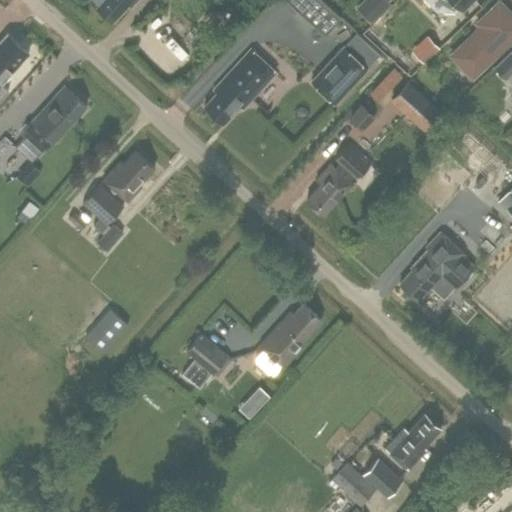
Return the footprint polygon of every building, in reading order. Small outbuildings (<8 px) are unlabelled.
[(99,0),(101,1),(96,6),(113,20),(129,3),(131,5),(135,0),(99,0)] [(322,0),(308,0),(298,11),(324,35),(341,17),(322,0)] [(391,2),(389,0),(361,0),(356,6),(371,21),(391,2)] [(471,0),(426,0),(437,10),(440,7),(443,10),(454,11),(458,6),(462,10),(471,0)] [(480,26),(451,54),(472,76),(497,52),(492,46),(511,26),(511,14),(499,0),(477,22),(480,26)] [(0,98),(8,89),(1,82),(3,80),(18,64),(29,52),(7,32),(0,40),(0,98)] [(411,49),(423,62),(439,47),(427,34),(411,49)] [(367,66),(344,44),(311,79),(334,101),(367,66)] [(242,106),(275,70),(251,48),(214,88),(218,91),(205,105),(223,121),(240,103),(242,106)] [(511,49),(495,66),(505,77),(511,70),(511,49)] [(408,79),(392,97),(427,130),(443,111),(408,79)] [(65,94),(60,89),(20,132),(23,135),(14,145),(32,161),(51,140),(53,141),(87,105),(69,89),(65,94)] [(348,117),(362,130),(376,115),(361,102),(348,117)] [(320,182),(307,197),(324,212),(340,194),(356,176),(370,161),(349,141),(335,157),(316,178),(320,182)] [(104,178),(128,200),(141,185),(139,183),(154,166),(135,149),(123,162),(120,159),(104,178)] [(28,186),(41,171),(30,161),(16,175),(28,186)] [(104,233),(110,225),(107,222),(123,205),(99,183),(83,201),(99,216),(93,224),(104,233)] [(511,183),(497,200),(511,213),(511,183)] [(475,263),(464,253),(465,253),(440,230),(422,251),(423,252),(411,266),(412,268),(400,282),(418,299),(430,285),(444,297),(452,288),(475,263)] [(321,319),(303,302),(293,313),(290,310),(259,344),(263,346),(254,356),(256,361),(267,372),(275,372),(282,364),(283,365),(298,349),(296,346),(321,319)] [(128,323),(117,313),(100,332),(93,326),(85,335),(103,351),(128,323)] [(212,371),(217,375),(230,359),(226,355),(228,353),(200,331),(185,350),(194,358),(182,372),(199,387),(212,371)] [(265,383),(244,406),(256,417),(276,394),(265,383)] [(407,468),(415,459),(426,447),(424,445),(440,427),(424,412),(408,430),(404,426),(385,447),(407,468)] [(363,473),(388,495),(402,479),(377,456),(363,473)] [(331,477),(360,503),(376,486),(347,460),(331,477)]
